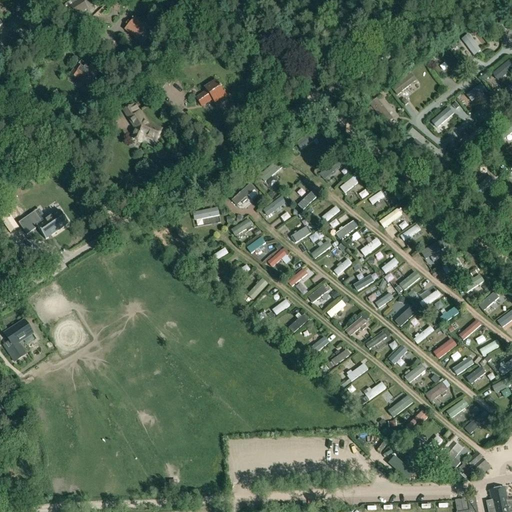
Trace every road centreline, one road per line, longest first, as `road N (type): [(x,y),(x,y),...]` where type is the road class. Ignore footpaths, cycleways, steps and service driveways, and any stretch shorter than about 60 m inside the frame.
road 1 (unclassified): [(0,304),(473,0)]
road 2 (track): [(511,265),(198,0)]
road 3 (track): [(511,477),(232,498)]
road 4 (track): [(232,498),(0,511)]
road 5 (track): [(243,497),(246,474),(260,460),(345,460),(374,468),(397,491)]
road 6 (track): [(119,224),(50,141),(0,99)]
